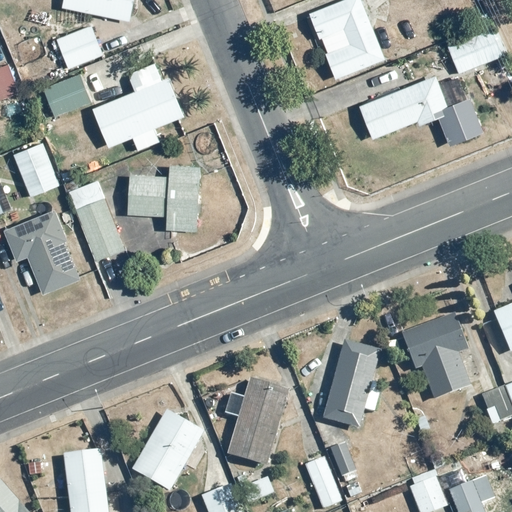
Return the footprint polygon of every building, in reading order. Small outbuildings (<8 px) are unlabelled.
[(383,60),(360,0),(339,0),(310,11),(319,37),(344,28),(350,43),(325,52),(335,78),(383,60)] [(506,54),(494,23),(446,42),(459,73),(506,54)] [(103,54),(91,24),(56,38),(68,68),(103,54)] [(95,87),(110,122),(188,88),(173,54),(95,87)] [(0,99),(20,92),(8,64),(0,67),(0,99)] [(90,103),(80,74),(43,86),(54,116),(90,103)] [(437,75),(358,104),(370,137),(418,119),(420,126),(437,120),(447,146),(484,133),(469,92),(463,94),(457,77),(440,83),(437,75)] [(199,199),(197,137),(134,140),(136,202),(199,199)] [(59,185),(42,142),(13,153),(30,196),(59,185)] [(125,249),(98,178),(68,190),(94,261),(125,249)] [(80,278),(54,208),(3,227),(16,260),(29,255),(42,292),(80,278)] [(511,318),(511,257),(490,266),(510,320),(511,318)] [(460,284),(405,304),(432,378),(487,359),(460,284)] [(385,328),(345,318),(326,392),(366,402),(385,328)] [(296,364),(252,351),(229,426),(272,439),(296,364)] [(211,407),(177,383),(136,441),(171,465),(211,407)] [(510,419),(500,388),(481,394),(491,425),(510,419)] [(107,424),(69,428),(79,510),(117,505),(107,424)] [(357,471),(346,442),(330,449),(342,477),(357,471)] [(342,501),(324,456),(304,464),(323,509),(342,501)] [(265,466),(238,477),(249,506),(276,495),(265,466)] [(432,511),(446,508),(434,470),(408,479),(418,511),(432,511)] [(56,511),(22,475),(0,495),(0,511),(56,511)] [(245,511),(234,479),(202,491),(209,511),(245,511)] [(511,511),(511,500),(481,511),(511,511)]
